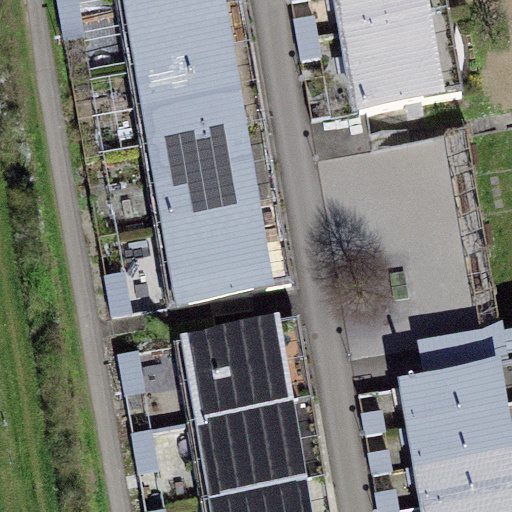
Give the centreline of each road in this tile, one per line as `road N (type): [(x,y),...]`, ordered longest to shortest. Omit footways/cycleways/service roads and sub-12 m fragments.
road 1 (residential): [(268,0),(358,511)]
road 2 (track): [(119,511),(34,0)]
